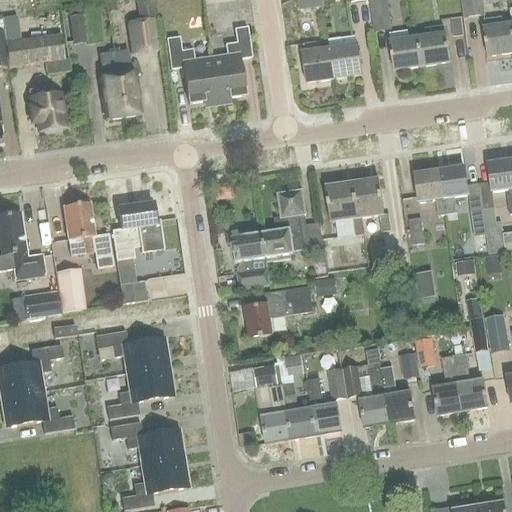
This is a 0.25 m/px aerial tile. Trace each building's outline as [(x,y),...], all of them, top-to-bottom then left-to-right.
[(154,0),(135,0),(139,22),(154,21),(158,20),(154,0)] [(324,8),(323,0),(297,0),(299,12),(324,8)] [(392,32),(390,19),(386,0),(371,0),(370,0),(376,34),(392,32)] [(487,18),(484,0),(462,0),(466,22),(487,18)] [(106,14),(117,12),(115,4),(105,6),(106,14)] [(68,18),(73,47),(85,45),(81,16),(68,18)] [(17,18),(2,21),(6,45),(21,43),(17,18)] [(461,20),(451,21),(453,38),(463,37),(461,20)] [(511,55),(511,31),(511,28),(504,29),(502,20),(485,22),(486,33),(484,33),(487,59),(511,55)] [(131,56),(159,52),(154,21),(139,22),(127,25),(131,56)] [(418,41),(422,68),(451,64),(448,38),(446,38),(445,28),(426,31),(427,40),(418,41)] [(226,57),(210,60),(216,102),(244,98),(239,61),(251,59),(247,29),(234,31),(236,44),(224,46),(226,57)] [(422,68),(418,41),(410,42),(409,32),(391,35),(392,45),(390,46),(394,73),(422,68)] [(6,45),(3,46),(6,71),(44,65),(46,77),(69,74),(68,61),(62,62),(59,37),(21,43),(6,45)] [(178,39),(165,41),(170,71),(182,70),(188,106),(216,102),(210,60),(193,62),(191,51),(180,53),(178,39)] [(331,53),(334,80),(362,76),(359,49),(355,50),(354,40),(342,41),(344,51),(331,53)] [(334,80),(331,53),(318,55),(317,45),(303,47),(304,57),(303,57),(307,84),(334,80)] [(112,56),(121,121),(138,118),(131,68),(127,68),(125,54),(112,56)] [(105,123),(121,121),(112,56),(98,58),(100,73),(98,73),(105,123)] [(38,132),(63,128),(58,97),(42,100),(41,91),(26,94),(31,126),(37,125),(38,132)] [(509,219),(511,218),(511,163),(487,167),(490,184),(479,186),(486,237),(489,257),(506,254),(502,224),(496,225),(491,195),(509,193),(510,198),(506,198),(509,219)] [(486,237),(479,186),(467,188),(464,170),(440,173),(446,218),(454,217),(452,201),(468,198),(474,239),(486,237)] [(438,219),(446,218),(440,173),(415,177),(419,205),(436,203),(438,219)] [(380,181),(353,185),(358,221),(363,220),(380,218),(382,234),(392,233),(389,217),(385,217),(380,181)] [(353,185),(326,188),(331,224),(354,221),(356,238),(365,237),(363,220),(358,221),(353,185)] [(263,235),(266,260),(295,256),(294,253),(322,248),(319,225),(300,228),(299,218),(306,217),(302,192),(278,195),(281,220),(274,221),(276,233),(263,235)] [(159,223),(155,224),(152,205),(117,210),(120,232),(111,233),(115,263),(134,261),(132,246),(139,245),(140,255),(163,252),(159,223)] [(94,255),(95,260),(97,272),(113,269),(111,258),(107,236),(93,238),(88,206),(63,210),(68,243),(81,241),(84,256),(94,255)] [(0,272),(14,271),(15,281),(44,277),(41,258),(27,260),(20,216),(0,218),(0,272)] [(217,237),(229,235),(227,220),(215,222),(217,237)] [(426,247),(423,221),(410,223),(414,249),(426,247)] [(270,289),(266,260),(263,235),(231,240),(235,265),(238,265),(240,275),(237,275),(240,293),(270,289)] [(409,235),(396,236),(399,264),(412,263),(409,235)] [(500,258),(484,260),(487,278),(502,275),(500,258)] [(473,261),(455,264),(457,278),(475,275),(473,261)] [(58,293),(62,315),(86,312),(81,272),(56,275),(58,293)] [(315,284),(317,300),(338,296),(336,280),(315,284)] [(147,303),(145,285),(120,288),(123,306),(147,303)] [(433,286),(417,288),(419,300),(435,298),(433,286)] [(310,291),(287,294),(265,298),(267,308),(246,311),(250,341),(273,338),(273,335),(288,333),(285,318),(314,314),(310,291)] [(62,315),(58,293),(22,298),(26,320),(62,315)] [(490,352),(485,320),(483,306),(477,307),(473,311),(472,314),(471,317),(472,322),(471,322),(476,355),(490,352)] [(503,317),(486,321),(493,356),(509,353),(503,317)] [(53,342),(76,339),(75,328),(52,331),(53,342)] [(126,373),(126,376),(168,369),(168,366),(163,339),(125,345),(123,336),(93,341),(95,353),(109,351),(111,362),(123,360),(126,373)] [(415,344),(419,370),(437,367),(433,341),(415,344)] [(0,391),(0,392),(1,400),(41,393),(40,387),(38,375),(51,373),(49,362),(63,360),(61,348),(30,353),(32,365),(0,370),(0,391)] [(378,352),(369,353),(370,362),(379,361),(378,352)] [(416,357),(403,359),(406,378),(419,376),(416,357)] [(300,358),(285,361),(288,379),(303,376),(300,358)] [(455,360),(463,415),(474,413),(489,411),(484,384),(471,386),(468,369),(466,358),(455,360)] [(455,360),(454,360),(443,362),(447,390),(434,392),(437,413),(438,419),(463,415),(455,360)] [(105,411),(107,423),(137,418),(135,406),(173,400),(168,369),(126,376),(129,396),(117,398),(119,409),(105,411)] [(254,372),(257,392),(278,389),(276,369),(254,372)] [(365,399),(360,369),(345,372),(350,402),(365,399)] [(381,372),(390,427),(416,423),(414,413),(412,396),(398,398),(393,370),(381,372)] [(349,402),(344,372),(329,374),(334,404),(349,402)] [(381,372),(370,373),(372,385),(375,402),(361,405),(362,413),(365,431),(390,427),(381,372)] [(307,385),(311,409),(316,440),(342,435),(337,409),(324,411),(319,383),(307,385)] [(298,411),(295,397),(294,387),(283,389),(291,444),(316,440),(311,409),(298,411)] [(266,448),(291,444),(283,389),(271,391),(276,419),(262,421),(266,448)] [(42,423),(44,435),(74,430),(72,418),(58,420),(57,409),(44,411),(41,393),(1,400),(6,429),(37,423),(42,423)] [(183,461),(178,431),(140,437),(138,427),(108,432),(110,444),(124,442),(126,452),(138,450),(141,467),(183,461)] [(255,434),(238,436),(240,449),(257,446),(255,434)] [(150,496),(188,490),(183,461),(141,467),(144,487),(132,489),(134,499),(120,502),(121,511),(133,511),(152,509),(150,496)] [(105,476),(102,479),(103,483),(106,486),(111,486),(113,482),(113,478),(109,475),(105,476)]
